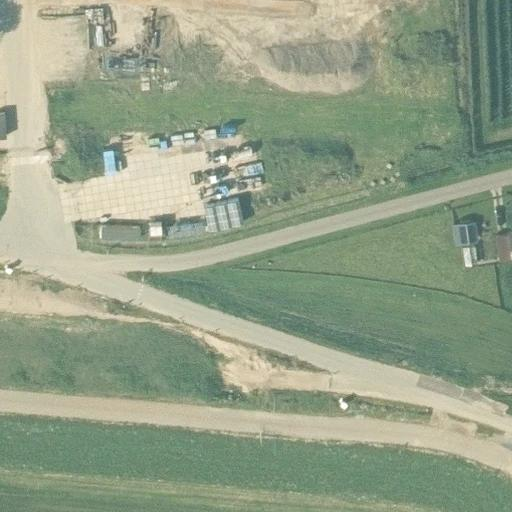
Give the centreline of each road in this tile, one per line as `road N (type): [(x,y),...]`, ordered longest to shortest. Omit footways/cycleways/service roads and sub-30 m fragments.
road 1 (unclassified): [(511,178),(184,263),(0,252)]
road 2 (unclassified): [(511,463),(387,427),(0,400)]
